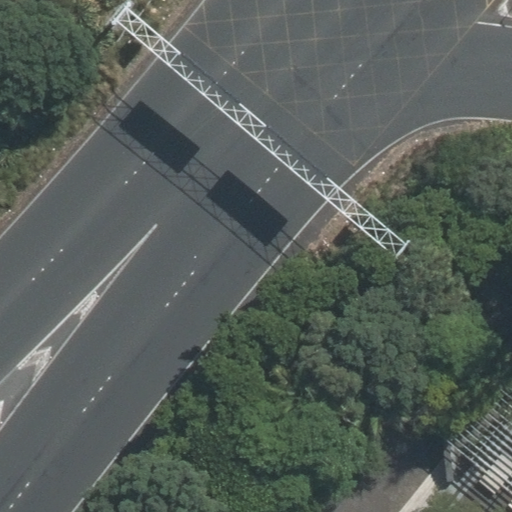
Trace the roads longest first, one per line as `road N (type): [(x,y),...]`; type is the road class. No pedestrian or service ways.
road 1 (motorway): [(246,103),(0,491)]
road 2 (motorway): [(246,103),(0,321)]
road 3 (motorway): [(511,61),(348,75),(246,103)]
road 4 (motorway): [(331,0),(246,103)]
